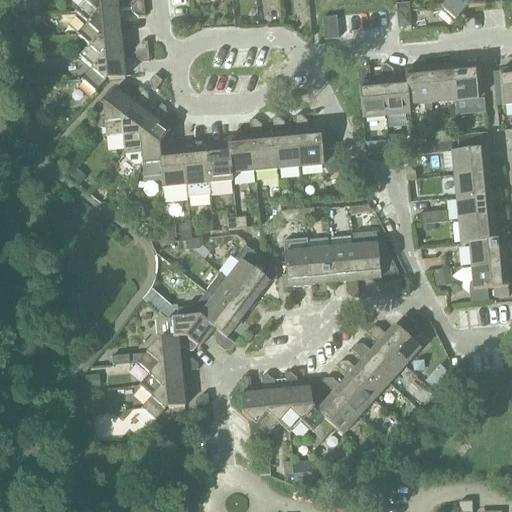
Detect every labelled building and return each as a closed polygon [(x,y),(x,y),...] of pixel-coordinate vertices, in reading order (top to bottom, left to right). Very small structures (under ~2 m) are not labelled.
[(17,0),(19,16),(39,14),(38,0),(17,0)] [(89,0),(86,4),(84,3),(75,14),(87,26),(88,26),(100,13),(118,12),(116,0),(89,0)] [(134,0),(130,5),(130,9),(143,8),(142,0),(134,0)] [(484,8),(482,0),(451,0),(452,0),(451,0),(449,0),(440,10),(454,23),(466,10),(484,8)] [(143,8),(130,9),(130,13),(137,19),(144,18),(143,8)] [(101,36),(120,34),(118,12),(100,13),(88,26),(87,26),(77,37),(89,48),(90,49),(101,36)] [(338,41),(337,19),(322,20),(323,42),(338,41)] [(79,60),(91,71),(92,72),(104,59),(122,56),(120,34),(101,36),(90,49),(89,48),(79,60)] [(139,44),(134,51),(134,55),(147,54),(146,44),(139,44)] [(147,54),(134,55),(135,59),(141,64),(142,64),(148,63),(147,54)] [(124,81),(122,56),(104,59),(92,72),(91,71),(81,83),(95,96),(107,83),(124,81)] [(392,72),(390,70),(385,67),(380,67),(381,79),(393,78),(392,72)] [(474,67),(450,69),(454,104),(478,102),(474,67)] [(369,80),(369,68),(362,69),(357,75),(358,81),(369,80)] [(450,69),(427,72),(431,106),(454,104),(450,69)] [(431,111),(431,106),(427,72),(405,74),(408,117),(410,116),(409,108),(424,107),(424,112),(431,111)] [(502,109),(511,107),(511,72),(499,74),(502,109)] [(386,119),(408,117),(405,74),(404,74),(405,82),(382,84),(386,119)] [(30,76),(23,77),(24,87),(36,86),(35,76),(30,76)] [(150,91),(154,94),(161,83),(153,77),(149,83),(150,91)] [(362,121),(386,119),(382,84),(358,86),(362,121)] [(113,92),(102,106),(105,140),(122,138),(123,138),(121,120),(132,106),(113,92)] [(135,101),(144,108),(148,104),(147,96),(142,92),(135,101)] [(132,106),(121,120),(123,138),(122,138),(123,154),(124,159),(133,166),(137,165),(141,165),(140,152),(141,152),(139,134),(150,119),(141,113),(144,108),(135,101),(132,106)] [(165,109),(160,106),(153,115),(163,122),(166,117),(165,109)] [(159,126),(163,122),(153,115),(150,119),(139,134),(141,152),(140,152),(141,165),(141,167),(159,166),(159,155),(159,150),(170,149),(174,144),(173,140),(167,136),(169,134),(159,126)] [(300,117),(294,118),(295,129),(306,128),(306,123),(300,117)] [(283,125),(277,120),(271,120),(272,131),(284,130),(283,125)] [(260,127),(254,122),(248,122),(249,134),(261,133),(260,127)] [(307,134),(306,128),(295,129),(296,135),(299,170),(322,167),(319,133),(307,134)] [(296,135),(272,137),(276,172),(299,170),(296,135)] [(488,145),(487,136),(471,137),(472,146),(488,145)] [(249,139),(252,174),(276,172),(272,137),(249,139)] [(226,141),(227,149),(231,176),(252,174),(249,139),(226,141)] [(450,145),(434,147),(435,156),(451,154),(450,145)] [(420,158),(435,156),(434,147),(419,148),(420,158)] [(227,149),(205,151),(208,186),(232,184),(231,176),(227,149)] [(210,200),(208,186),(205,151),(182,153),(185,188),(186,202),(210,200)] [(486,151),(451,154),(453,178),(488,175),(488,171),(486,151)] [(183,188),(185,188),(182,153),(159,155),(159,166),(161,190),(164,190),(161,196),(164,199),(183,197),(185,194),(183,188)] [(404,170),(406,184),(416,182),(415,176),(409,170),(404,170)] [(504,170),(488,171),(488,175),(453,178),(455,201),(490,198),(490,193),(489,178),(504,177),(504,170)] [(506,192),(490,193),(490,198),(455,201),(457,224),(493,220),(492,216),(491,201),(506,200),(506,192)] [(302,211),(304,222),(314,221),(313,210),(302,211)] [(304,222),(302,211),(293,212),(294,223),(304,222)] [(419,215),(420,226),(448,223),(447,212),(419,215)] [(459,247),(469,246),(495,243),(493,224),(509,222),(508,215),(492,216),(493,220),(457,224),(459,247)] [(236,231),(246,230),(245,219),(235,220),(236,231)] [(236,231),(235,220),(225,221),(226,232),(236,231)] [(157,225),(159,241),(175,239),(173,223),(157,225)] [(189,226),(178,227),(179,237),(190,236),(189,226)] [(351,236),(352,249),(356,283),(380,281),(375,234),(351,236)] [(202,242),(191,243),(192,253),(199,252),(202,247),(202,242)] [(192,253),(191,243),(180,244),(181,254),(192,253)] [(495,244),(495,243),(469,246),(470,269),(505,266),(506,269),(511,268),(511,261),(505,262),(503,243),(495,244)] [(254,304),(269,284),(276,284),(275,270),(246,249),(237,261),(240,264),(226,283),(254,304)] [(352,249),(330,251),(333,285),(356,283),(352,249)] [(333,285),(330,251),(306,253),(310,288),(333,285)] [(287,290),(310,288),(306,253),(283,255),(287,290)] [(508,299),(506,269),(505,266),(470,269),(473,293),(494,291),(495,300),(508,299)] [(436,287),(450,286),(449,270),(434,271),(436,287)] [(226,283),(213,301),(241,322),(254,304),(226,283)] [(399,283),(390,284),(380,285),(380,292),(387,297),(400,296),(399,283)] [(352,301),(358,300),(357,289),(345,290),(345,295),(352,301)] [(218,334),(227,341),(241,322),(213,301),(199,319),(213,330),(214,331),(218,334)] [(166,322),(177,321),(176,309),(176,308),(171,309),(166,305),(157,314),(159,316),(166,322)] [(200,350),(214,331),(213,330),(199,319),(166,323),(160,317),(155,322),(157,341),(177,340),(178,340),(183,340),(186,340),(197,348),(200,350)] [(420,352),(412,344),(421,334),(404,318),(378,346),(404,370),(420,352)] [(370,330),(366,335),(374,343),(382,334),(377,330),(370,330)] [(216,347),(220,350),(227,341),(218,334),(215,339),(216,347)] [(157,343),(145,357),(127,359),(128,368),(136,367),(137,366),(149,377),(150,378),(162,364),(180,363),(178,340),(177,340),(157,341),(157,343)] [(186,340),(183,340),(184,351),(189,355),(193,354),(197,348),(186,340)] [(227,341),(220,350),(224,354),(232,353),(236,348),(227,341)] [(378,346),(363,363),(389,386),(404,370),(378,346)] [(355,347),(351,352),(359,360),(367,351),(362,347),(355,347)] [(186,362),(187,374),(198,372),(197,366),(191,361),(186,362)] [(181,374),(187,374),(186,362),(180,363),(162,364),(150,378),(149,377),(139,389),(151,400),(153,400),(164,387),(182,385),(181,374)] [(373,403),(389,386),(363,363),(348,380),(373,403)] [(340,364),(335,369),(344,376),(351,368),(347,364),(340,364)] [(285,376),(286,388),(297,387),(296,381),(290,376),(285,376)] [(268,378),(262,379),(263,390),(274,389),(274,383),(268,378)] [(239,392),(251,391),(250,380),(244,381),(239,387),(239,392)] [(373,403),(348,380),(340,388),(336,385),(328,393),(333,397),(358,420),(373,403)] [(320,386),(328,393),(336,385),(332,381),(324,381),(320,386)] [(185,409),(182,385),(164,387),(153,400),(151,400),(141,411),(155,424),(167,411),(185,409)] [(311,409),(310,394),(310,391),(297,392),(297,387),(286,388),(286,393),(288,412),(301,424),(312,435),(321,443),(333,429),(317,415),(317,414),(313,410),(311,409)] [(265,414),(264,396),(251,397),(251,391),(239,392),(242,417),(267,439),(278,426),(265,414)] [(288,412),(286,393),(264,396),(265,414),(278,426),(289,437),(301,424),(288,412)] [(317,393),(310,394),(311,409),(313,410),(321,401),(321,396),(317,393)] [(208,407),(208,397),(200,398),(195,404),(195,408),(208,407)] [(358,420),(333,397),(317,414),(317,415),(333,429),(342,438),(358,420)] [(75,421),(76,434),(78,443),(93,441),(92,420),(75,421)] [(315,480),(314,474),(314,464),(291,466),(292,476),(293,482),(315,480)]
